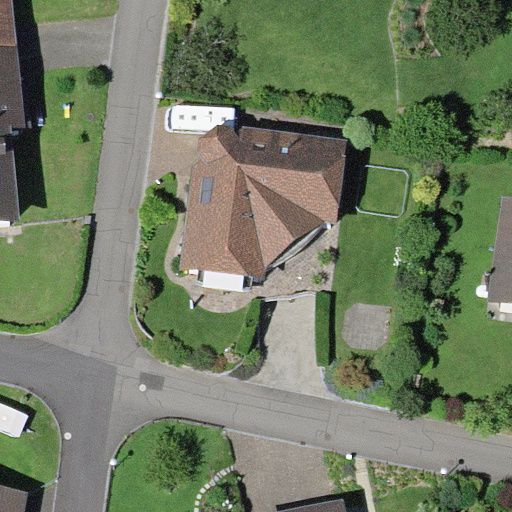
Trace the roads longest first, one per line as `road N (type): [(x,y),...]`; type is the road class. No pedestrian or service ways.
road 1 (residential): [(97,377),(511,464)]
road 2 (residential): [(142,0),(97,377)]
road 3 (residential): [(97,377),(79,511)]
